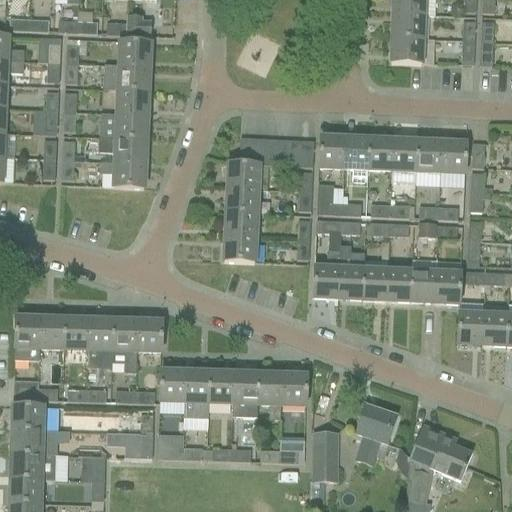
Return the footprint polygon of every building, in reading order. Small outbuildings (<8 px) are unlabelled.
[(67,0),(67,8),(71,9),(77,9),(77,0),(67,0)] [(393,0),(393,18),(435,20),(435,0),(393,0)] [(462,0),(462,17),(475,17),(475,0),(462,0)] [(481,0),(481,18),(493,18),(493,0),(481,0)] [(392,42),(422,43),(423,19),(435,20),(393,18),(392,42)] [(124,40),(150,41),(150,26),(141,25),(141,21),(125,21),(125,27),(125,28),(123,28),(123,34),(126,34),(126,40),(124,40)] [(10,35),(28,36),(30,36),(30,30),(27,30),(28,24),(10,23),(10,35)] [(28,36),(48,37),(48,25),(28,24),(27,30),(30,30),(30,36),(28,36)] [(58,37),(77,38),(78,32),(75,32),(75,26),(76,26),(76,25),(58,25),(58,37)] [(77,38),(96,39),(97,26),(76,25),(76,26),(75,26),(75,32),(78,32),(77,38)] [(462,26),(461,45),(474,45),(474,26),(462,26)] [(481,26),(480,47),(492,48),(492,27),(481,26)] [(106,39),(124,40),(126,40),(126,34),(123,34),(123,28),(125,28),(125,27),(107,27),(106,39)] [(0,65),(23,66),(23,55),(6,54),(7,41),(0,40),(0,65)] [(421,67),(432,68),(433,44),(422,44),(422,43),(392,42),(391,67),(421,68),(421,67)] [(48,69),(52,69),(52,66),(59,67),(59,68),(60,68),(61,43),(49,43),(48,69)] [(66,44),(65,70),(66,70),(70,70),(71,67),(77,67),(79,44),(67,44),(66,44)] [(461,45),(460,70),(473,70),(474,45),(461,45)] [(118,70),(148,72),(149,47),(119,46),(118,70)] [(480,47),(479,70),(491,70),(492,48),(480,47)] [(0,89),(5,90),(5,77),(22,78),(23,66),(0,65),(0,89)] [(47,87),(59,87),(60,68),(59,68),(59,67),(52,66),(52,69),(48,69),(47,87)] [(66,70),(66,88),(77,88),(78,74),(82,74),(82,69),(78,68),(78,67),(71,67),(70,70),(66,70)] [(117,95),(147,96),(148,72),(118,70),(104,69),(103,95),(117,95)] [(116,119),(146,120),(147,96),(117,95),(116,119)] [(45,117),(51,117),(51,114),(57,115),(57,116),(58,116),(58,97),(46,96),(45,117)] [(64,118),(69,118),(69,115),(75,116),(75,117),(76,117),(77,98),(64,97),(64,118)] [(44,135),(57,136),(58,116),(57,116),(57,115),(51,114),(51,117),(45,117),(44,135)] [(63,136),(75,137),(76,117),(75,117),(75,116),(69,115),(69,118),(64,118),(63,136)] [(99,142),(145,144),(146,120),(116,119),(101,118),(100,141),(99,141),(99,142)] [(114,167),(144,168),(145,144),(99,142),(98,157),(114,158),(114,167)] [(318,171),(343,172),(344,143),(319,142),(318,171)] [(238,168),(250,168),(251,143),(240,143),(238,168)] [(250,168),(258,169),(263,169),(264,144),(251,143),(250,168)] [(343,172),(367,174),(368,144),(344,143),(343,172)] [(263,169),(275,170),(276,144),(264,144),(263,169)] [(275,170),(286,170),(287,145),(276,144),(275,170)] [(367,174),(391,175),(392,145),(368,144),(367,174)] [(43,165),(49,165),(49,163),(54,163),(55,145),(42,145),(42,164),(43,164),(43,165)] [(286,170),(299,171),(300,145),(287,145),(286,170)] [(299,171),(312,172),(312,166),(313,146),(300,145),(299,171)] [(391,188),(392,188),(392,186),(415,187),(416,146),(392,145),(391,175),(392,175),(391,188)] [(62,166),(67,166),(67,164),(73,164),(73,165),(74,165),(75,146),(62,146),(62,166)] [(415,176),(440,177),(441,147),(416,146),(415,176)] [(440,177),(464,178),(465,148),(441,147),(440,177)] [(471,173),(484,173),(485,148),(472,148),(471,173)] [(42,183),(54,184),(54,163),(49,163),(49,165),(43,165),(43,164),(42,164),(42,183)] [(61,184),(73,184),(73,171),(84,171),(84,168),(84,166),(82,166),(74,166),(74,165),(73,165),(73,164),(67,164),(67,166),(62,166),(61,184)] [(113,192),(143,193),(144,168),(114,167),(100,167),(99,179),(113,179),(113,192)] [(227,192),(257,194),(258,169),(250,168),(238,168),(228,167),(227,192)] [(84,171),(84,178),(97,178),(97,168),(84,168),(84,171)] [(299,195),(311,196),(312,177),(300,177),(299,195)] [(470,196),(492,197),(492,192),(483,192),(484,178),(471,177),(470,196)] [(318,189),(316,219),(341,220),(342,220),(342,214),(340,213),(340,208),(332,208),(333,190),(318,189)] [(226,216),(255,218),(257,194),(227,192),(226,216)] [(369,194),(366,199),(369,204),(374,204),(377,199),(374,194),(369,194)] [(298,215),(311,216),(311,196),(299,195),(298,215)] [(469,216),(481,216),(482,203),(492,204),(492,197),(470,196),(469,216)] [(340,208),(340,213),(342,214),(342,220),(341,220),(360,221),(361,208),(347,208),(340,208)] [(370,222),(389,222),(390,222),(391,216),(388,216),(388,210),(371,209),(370,222)] [(389,222),(414,223),(414,211),(388,210),(388,216),(391,216),(390,222),(389,222)] [(419,223),(437,224),(439,224),(439,218),(436,218),(436,212),(419,211),(419,223)] [(437,224),(457,225),(458,213),(436,212),(436,218),(439,218),(439,224),(437,224)] [(225,240),(254,242),(255,218),(226,216),(225,240)] [(297,244),(310,244),(310,226),(298,225),(297,244)] [(316,237),(338,238),(339,232),(341,232),(342,226),(316,225),(316,237)] [(338,238),(360,239),(360,227),(342,226),(341,232),(339,232),(338,238)] [(468,245),(480,245),(481,226),(469,226),(468,245)] [(361,304),(385,305),(386,275),(388,241),(388,228),(370,227),(369,240),(384,240),(383,246),(382,247),(381,265),(364,264),(364,258),(363,258),(361,304)] [(407,241),(408,229),(388,228),(388,241),(407,241)] [(418,242),(438,243),(438,236),(435,236),(436,230),(418,230),(418,242)] [(438,243),(456,244),(456,231),(436,230),(435,236),(438,236),(438,243)] [(224,265),(253,267),(254,242),(225,240),(224,265)] [(296,264),(309,264),(310,244),(297,244),(296,264)] [(467,270),(479,270),(480,245),(468,245),(467,270)] [(337,303),(361,304),(363,258),(350,257),(350,251),(340,251),(339,257),(337,303)] [(312,302),(337,303),(339,257),(328,256),(327,273),(314,272),(312,302)] [(409,306),(433,307),(435,266),(412,265),(412,276),(411,276),(409,306)] [(411,276),(386,275),(385,305),(409,306),(411,276)] [(465,276),(465,289),(484,289),(484,277),(465,276)] [(435,277),(434,307),(458,308),(459,278),(435,277)] [(484,297),(485,297),(489,297),(490,290),(508,291),(508,278),(484,277),(484,297)] [(481,349),(505,350),(506,321),(507,310),(484,309),(484,320),(483,320),(481,349)] [(456,348),(481,349),(483,320),(458,318),(456,348)] [(14,364),(37,365),(39,323),(15,322),(14,364)] [(37,365),(39,365),(40,356),(63,356),(64,324),(39,323),(37,365)] [(63,356),(87,357),(88,324),(64,324),(63,356)] [(99,372),(100,357),(111,358),(112,325),(88,324),(87,357),(87,364),(88,364),(88,372),(99,372)] [(124,377),(135,378),(136,326),(112,325),(111,358),(110,373),(112,373),(112,369),(124,369),(124,377)] [(135,378),(136,378),(137,356),(140,356),(160,357),(161,327),(136,326),(135,378)] [(159,405),(184,406),(185,376),(160,375),(159,405)] [(184,423),(208,423),(208,407),(209,377),(185,376),(184,406),(185,406),(184,423)] [(208,407),(232,407),(233,378),(209,377),(208,407)] [(256,421),(256,409),(257,379),(233,378),(232,407),(232,421),(256,421)] [(280,424),(281,409),(282,379),(257,379),(256,409),(270,409),(270,424),(280,424)] [(281,409),(305,410),(306,380),(282,379),(281,409)] [(13,385),(13,404),(14,404),(32,405),(38,405),(39,399),(36,399),(36,393),(37,393),(37,386),(36,386),(33,386),(13,385)] [(36,393),(36,399),(39,399),(38,405),(56,406),(57,393),(38,393),(37,393),(36,393)] [(67,406),(86,407),(86,400),(84,399),(84,394),(67,394),(67,406)] [(86,407),(105,407),(106,395),(84,394),(84,399),(86,400),(86,407)] [(114,395),(114,408),(134,408),(135,408),(135,402),(133,402),(133,396),(114,395)] [(134,408),(154,409),(154,396),(133,396),(133,402),(135,402),(135,408),(134,408)] [(12,410),(12,435),(42,436),(57,437),(58,413),(43,413),(43,411),(12,410)] [(386,449),(396,421),(365,410),(355,438),(364,441),(357,464),(373,470),(375,463),(382,465),(387,449),(386,449)] [(139,440),(146,440),(146,437),(152,437),(152,439),(153,439),(153,419),(141,419),(140,439),(139,439),(139,440)] [(404,511),(429,511),(430,509),(424,508),(433,474),(442,478),(460,485),(471,457),(453,450),(455,444),(423,431),(416,450),(412,463),(409,463),(406,503),(404,511)] [(12,435),(11,459),(41,460),(55,460),(56,460),(56,448),(68,448),(68,437),(57,437),(42,436),(12,435)] [(124,455),(124,463),(152,463),(153,439),(152,439),(152,437),(146,437),(146,440),(139,440),(139,439),(125,438),(124,451),(124,455)] [(310,486),(310,487),(325,487),(337,487),(338,445),(338,438),(316,438),(310,437),(310,468),(310,475),(310,486)] [(230,466),(249,466),(250,454),(236,454),(236,448),(231,448),(231,453),(232,453),(232,459),(229,459),(229,465),(231,465),(230,466)] [(163,452),(162,464),(183,465),(183,464),(185,464),(185,458),(181,458),(181,452),(163,452)] [(183,465),(202,465),(202,453),(183,453),(183,452),(181,452),(181,458),(185,458),(185,464),(183,464),(183,465)] [(211,465),(230,466),(231,465),(229,465),(229,459),(232,459),(232,453),(231,453),(231,454),(212,453),(211,465)] [(260,467),(279,468),(279,467),(277,467),(277,461),(281,461),(281,455),(260,455),(260,467)] [(277,461),(277,467),(279,467),(279,468),(297,468),(298,456),(281,455),(281,461),(277,461)] [(10,485),(40,486),(54,486),(55,460),(41,460),(11,459),(10,485)] [(92,462),(92,489),(98,489),(97,485),(104,485),(105,462),(92,462)] [(9,508),(40,509),(40,486),(10,485),(9,508)] [(91,506),(104,506),(104,485),(97,485),(98,489),(92,489),(91,506)]
